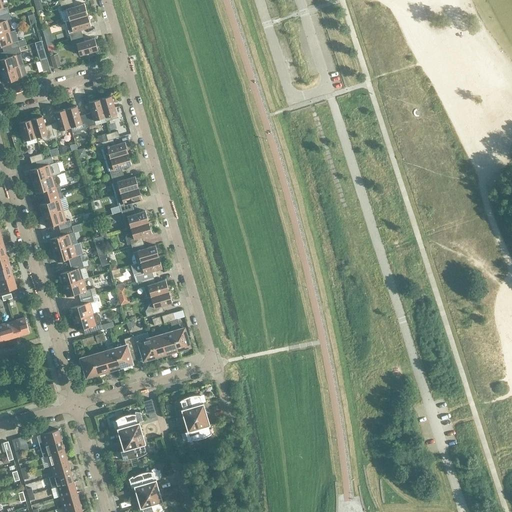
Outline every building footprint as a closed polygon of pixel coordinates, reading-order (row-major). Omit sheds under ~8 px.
[(3,8),(0,0),(0,15),(9,13),(7,7),(3,8)] [(69,21),(88,15),(87,15),(85,7),(84,4),(81,5),(74,7),(72,1),(60,5),(62,11),(66,10),(69,20),(69,21)] [(11,19),(9,13),(0,15),(0,34),(9,32),(6,21),(11,19)] [(65,22),(70,39),(82,36),(81,30),(87,28),(91,27),(90,23),(87,16),(88,16),(88,15),(69,21),(69,20),(65,22)] [(0,46),(5,45),(7,51),(19,48),(14,31),(10,32),(9,32),(0,34),(0,46)] [(82,36),(70,39),(72,46),(76,44),(80,55),(85,54),(87,59),(86,59),(87,59),(94,55),(93,55),(92,52),(98,50),(95,42),(94,38),(91,39),(91,40),(84,42),(82,36)] [(41,41),(34,43),(36,49),(43,47),(41,41)] [(0,68),(1,72),(20,66),(16,55),(21,54),(19,48),(7,51),(9,57),(0,59),(0,68)] [(57,55),(50,57),(53,68),(54,69),(61,67),(57,55)] [(50,69),(47,58),(40,60),(44,71),(50,69)] [(20,66),(1,72),(4,84),(5,83),(27,76),(24,65),(20,66)] [(105,117),(106,121),(118,118),(112,99),(111,96),(108,97),(100,99),(105,117)] [(85,114),(89,126),(95,124),(94,120),(105,117),(100,99),(99,99),(92,102),(92,101),(88,102),(89,106),(91,113),(85,114)] [(66,109),(65,109),(71,128),(71,127),(77,126),(78,129),(80,130),(86,129),(86,127),(89,126),(85,114),(80,116),(78,109),(77,106),(73,107),(66,109)] [(70,128),(71,128),(65,109),(57,112),(54,113),(55,116),(57,123),(51,125),(54,136),(57,136),(57,137),(64,135),(66,132),(65,129),(70,128)] [(55,138),(54,136),(51,125),(45,126),(43,120),(43,119),(42,116),(39,117),(31,119),(36,138),(37,138),(36,137),(41,136),(42,139),(46,140),(55,138)] [(36,138),(31,119),(30,119),(30,120),(23,122),(19,123),(20,126),(25,141),(36,138)] [(106,135),(108,141),(113,139),(119,137),(118,131),(106,135)] [(106,135),(97,137),(98,138),(99,143),(101,142),(108,141),(106,135)] [(101,149),(104,160),(128,153),(126,145),(125,142),(121,143),(114,145),(113,139),(108,141),(101,142),(103,148),(101,149)] [(60,154),(67,152),(65,145),(58,147),(60,154)] [(51,156),(59,154),(57,148),(49,150),(51,156)] [(31,163),(39,161),(43,160),(41,153),(29,157),(31,163)] [(108,172),(109,171),(111,177),(123,174),(121,168),(128,166),(132,165),(131,161),(130,161),(128,154),(128,153),(104,160),(108,172)] [(30,170),(33,181),(52,176),(49,165),(53,163),(51,157),(43,160),(39,161),(41,167),(30,170),(30,169),(30,170)] [(49,195),(61,192),(59,184),(60,182),(59,178),(57,176),(56,174),(52,176),(33,181),(37,193),(48,189),(49,195)] [(111,184),(114,195),(138,188),(138,187),(136,180),(135,176),(131,177),(125,179),(123,174),(111,177),(113,183),(111,184)] [(119,206),(121,212),(133,208),(131,202),(138,200),(142,199),(141,196),(138,188),(114,195),(118,206),(119,206)] [(40,204),(43,216),(62,210),(59,199),(63,198),(61,192),(49,195),(51,201),(41,204),(40,204)] [(121,212),(126,229),(130,228),(148,222),(146,214),(145,211),(142,212),(135,214),(133,208),(121,212)] [(65,221),(62,210),(43,216),(47,228),(47,227),(58,224),(59,230),(72,226),(70,220),(65,221)] [(148,222),(130,228),(126,229),(128,235),(126,235),(125,238),(127,245),(131,244),(131,246),(143,243),(142,237),(148,235),(152,234),(151,230),(148,223),(149,223),(148,222)] [(50,238),(53,250),(72,245),(69,234),(73,232),(72,226),(59,230),(61,236),(51,239),(50,238)] [(100,236),(93,238),(96,247),(99,257),(106,254),(103,245),(100,236)] [(133,264),(159,257),(159,256),(158,257),(156,249),(155,245),(152,246),(145,248),(143,243),(131,246),(133,253),(131,257),(133,264)] [(70,264),(82,261),(80,255),(76,256),(72,245),(53,250),(57,262),(68,258),(70,264)] [(5,255),(0,256),(0,268),(9,266),(7,257),(5,257),(5,255)] [(141,281),(153,277),(152,271),(158,269),(162,268),(161,265),(159,257),(133,264),(135,273),(134,273),(137,282),(141,281)] [(60,273),(64,285),(82,279),(79,268),(84,267),(82,261),(70,264),(71,270),(61,273),(60,273)] [(0,280),(11,277),(11,275),(12,274),(9,266),(0,268),(0,280)] [(11,277),(0,280),(0,292),(16,288),(13,279),(12,279),(11,277)] [(147,286),(151,297),(169,291),(168,291),(166,283),(165,280),(162,281),(155,283),(153,277),(141,281),(143,287),(147,286)] [(82,279),(64,285),(67,297),(68,297),(67,296),(78,293),(80,299),(92,295),(90,289),(86,290),(82,279)] [(147,317),(152,315),(164,312),(162,306),(169,304),(172,303),(171,299),(169,292),(169,291),(151,297),(152,302),(151,302),(145,311),(147,317)] [(70,307),(74,319),(93,314),(89,303),(94,301),(92,295),(80,299),(81,305),(71,308),(71,307),(70,307)] [(93,314),(74,319),(77,331),(78,331),(78,330),(84,329),(85,335),(90,333),(92,333),(102,330),(101,327),(100,324),(100,322),(100,321),(101,320),(100,316),(99,315),(98,314),(97,312),(93,314)] [(184,328),(179,330),(176,319),(175,319),(173,313),(162,316),(164,323),(169,321),(172,332),(178,350),(189,346),(184,328)] [(14,320),(18,336),(29,333),(25,317),(14,320)] [(129,320),(131,328),(141,325),(138,317),(129,320)] [(14,320),(3,324),(8,339),(18,336),(14,320)] [(178,350),(172,332),(161,335),(166,353),(169,352),(170,354),(178,351),(178,350)] [(137,335),(130,337),(134,350),(140,348),(144,360),(155,357),(155,356),(150,338),(149,339),(147,333),(137,335)] [(161,335),(150,338),(155,356),(155,357),(155,358),(164,356),(163,354),(166,353),(161,335)] [(93,336),(82,340),(84,346),(95,343),(93,336)] [(120,367),(121,367),(132,363),(128,352),(134,350),(130,337),(124,339),(126,345),(115,349),(120,367)] [(115,349),(104,352),(109,370),(112,369),(113,371),(121,368),(121,367),(120,367),(115,349)] [(104,352),(92,355),(98,373),(97,373),(98,375),(106,372),(106,371),(109,370),(104,352)] [(98,373),(92,355),(81,359),(86,377),(97,373),(98,373)] [(146,360),(140,363),(143,369),(149,365),(146,360)] [(56,395),(53,383),(47,385),(51,397),(56,395)] [(189,396),(195,417),(206,414),(204,407),(203,408),(202,404),(203,404),(203,403),(201,403),(199,396),(200,396),(200,395),(195,395),(192,395),(189,396)] [(184,421),(195,417),(189,396),(185,398),(182,399),(179,401),(180,401),(183,409),(181,409),(181,410),(183,410),(184,413),(182,414),(184,421)] [(151,399),(143,401),(147,414),(148,414),(155,412),(151,399)] [(125,415),(131,436),(142,433),(140,426),(139,427),(138,423),(139,423),(139,422),(137,422),(135,415),(135,414),(132,414),(129,414),(125,415)] [(195,417),(201,438),(206,437),(208,435),(211,433),(210,433),(208,426),(210,425),(209,424),(208,424),(207,421),(208,421),(206,414),(195,417)] [(119,432),(118,433),(120,439),(131,436),(125,415),(121,417),(118,418),(115,420),(116,420),(118,428),(116,428),(117,429),(118,429),(119,432)] [(187,440),(192,441),(192,440),(192,439),(194,439),(197,439),(201,438),(195,417),(184,421),(186,427),(187,427),(188,430),(187,431),(185,432),(187,440)] [(36,436),(39,447),(61,440),(58,429),(36,436)] [(144,445),(146,444),(145,443),(144,443),(143,440),(144,439),(142,433),(131,436),(137,457),(141,456),(144,454),(147,452),(146,452),(144,445)] [(133,458),(137,457),(131,436),(120,439),(122,446),(123,446),(124,449),(123,449),(123,450),(120,451),(118,452),(120,459),(122,459),(128,460),(128,458),(130,458),(133,458)] [(12,440),(16,454),(21,452),(19,447),(20,446),(18,438),(12,440)] [(43,457),(48,456),(47,456),(64,451),(61,440),(39,447),(43,457)] [(3,443),(7,456),(12,455),(8,441),(3,443)] [(48,456),(51,466),(67,461),(64,451),(47,456),(48,456)] [(54,476),(70,471),(67,461),(51,466),(54,476)] [(152,469),(152,472),(149,471),(146,472),(142,473),(148,494),(159,490),(157,484),(156,484),(155,481),(156,480),(163,478),(163,477),(160,478),(158,470),(158,471),(158,470),(152,469)] [(70,471),(54,476),(49,477),(52,488),(57,487),(73,482),(70,471)] [(137,497),(148,494),(142,473),(138,474),(135,476),(133,477),(132,475),(128,478),(129,479),(131,486),(131,487),(134,486),(134,487),(135,490),(137,497)] [(73,482),(57,487),(60,497),(77,492),(73,482)] [(162,502),(162,501),(162,500),(161,501),(160,498),(161,497),(159,490),(148,494),(153,511),(160,511),(161,511),(164,510),(163,509),(163,510),(161,502),(162,502)] [(60,497),(63,507),(80,502),(77,492),(60,497)] [(153,511),(148,494),(137,497),(139,504),(140,503),(141,507),(140,507),(140,508),(142,508),(143,511),(153,511)] [(82,511),(80,502),(63,507),(64,511),(82,511)]
